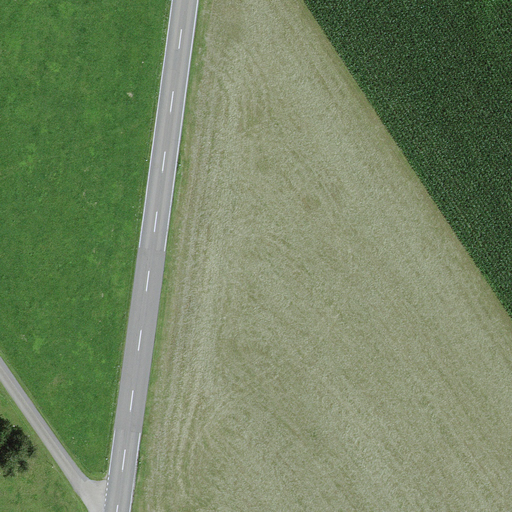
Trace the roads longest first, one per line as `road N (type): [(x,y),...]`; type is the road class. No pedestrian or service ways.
road 1 (tertiary): [(186,0),(118,511)]
road 2 (residential): [(105,511),(0,372)]
